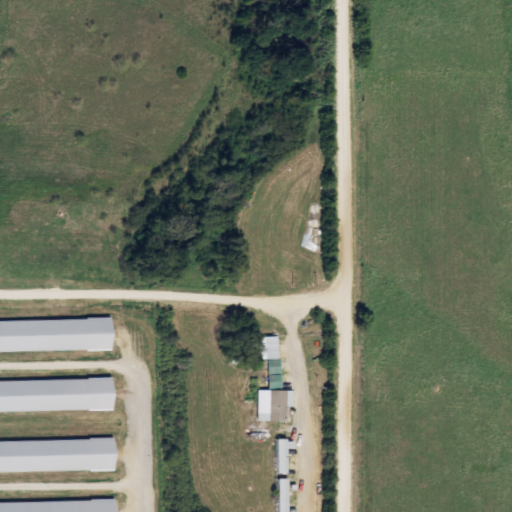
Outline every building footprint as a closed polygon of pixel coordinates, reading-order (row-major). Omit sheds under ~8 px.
[(0,321),(0,352),(113,350),(113,319),(0,321)] [(288,420),(288,408),(296,408),(296,391),(282,391),(281,337),(268,337),(269,390),(259,390),(260,421),(288,420)] [(0,413),(115,411),(115,379),(0,381),(0,413)] [(0,472),(116,470),(116,439),(0,441),(0,472)] [(290,474),(290,457),(298,457),(297,440),(279,440),(279,474),(290,474)] [(281,511),(291,511),(290,479),(280,479),(281,511)] [(0,511),(117,510),(117,501),(0,502),(0,511)]
